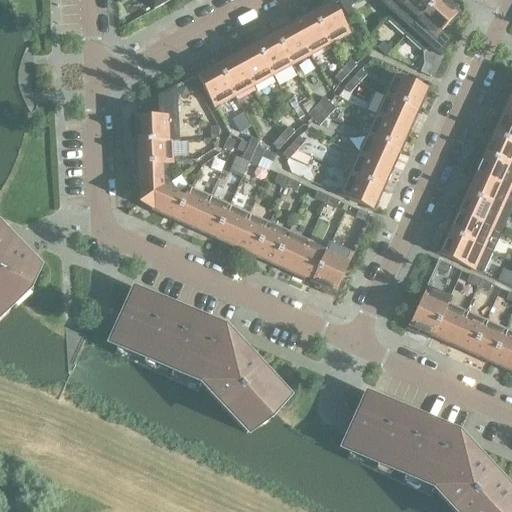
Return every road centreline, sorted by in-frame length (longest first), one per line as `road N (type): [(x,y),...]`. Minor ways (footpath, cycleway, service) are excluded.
road 1 (residential): [(98,90),(103,231),(355,344)]
road 2 (residential): [(355,344),(511,8)]
road 3 (residential): [(259,0),(98,90)]
road 4 (residential): [(355,344),(511,414)]
